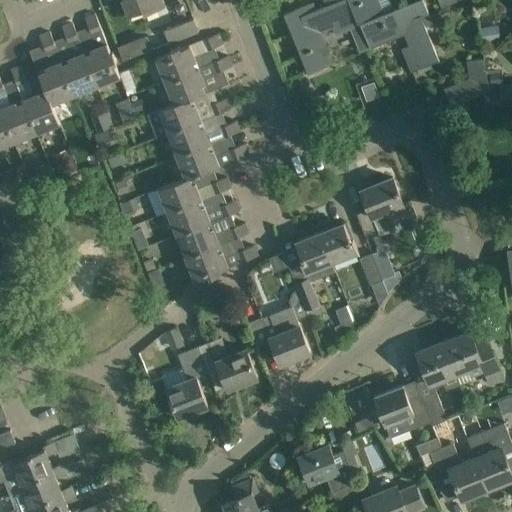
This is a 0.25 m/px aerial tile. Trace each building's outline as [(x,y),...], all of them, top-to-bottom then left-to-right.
[(143,14),(144,14),(165,6),(162,0),(122,0),(129,16),(142,11),(143,14)] [(362,51),(370,48),(360,23),(358,24),(347,0),(328,0),(330,3),(312,11),(309,3),(284,14),(308,74),(333,64),(320,31),(332,27),(334,34),(354,26),(356,32),(354,33),(362,51)] [(347,0),(358,24),(360,23),(382,14),(376,0),(347,0)] [(411,72),(417,70),(419,74),(434,68),(431,64),(439,61),(425,26),(432,23),(423,0),(417,0),(382,14),(360,23),(370,48),(404,34),(409,46),(402,49),(411,72)] [(437,0),(442,9),(461,0),(437,0)] [(95,14),(85,18),(96,47),(84,52),(85,56),(84,56),(97,86),(120,77),(127,95),(140,90),(135,78),(130,80),(126,70),(119,74),(114,62),(117,61),(113,52),(111,53),(95,14)] [(168,43),(180,39),(199,31),(194,18),(163,30),(168,43)] [(74,95),(97,86),(84,56),(85,56),(84,52),(72,23),(62,27),(74,56),(68,58),(70,62),(63,64),(61,65),(74,95)] [(501,41),(499,26),(480,29),(482,44),(501,41)] [(56,46),(50,32),(39,36),(45,51),(56,46)] [(208,49),(223,44),(219,33),(204,39),(208,49)] [(144,37),(118,47),(123,61),(149,51),(144,37)] [(156,58),(165,81),(195,69),(193,62),(196,61),(189,45),(180,49),(179,46),(170,50),(171,52),(156,58)] [(217,71),(232,66),(228,56),(213,62),(217,71)] [(484,58),(467,61),(470,78),(473,96),(489,90),(484,58)] [(51,104),(74,95),(61,65),(63,64),(61,61),(46,68),(47,71),(39,74),(47,93),(51,104)] [(11,70),(17,85),(27,81),(21,66),(11,70)] [(174,103),(189,99),(205,93),(202,85),(205,83),(198,68),(195,69),(165,81),(174,103)] [(511,84),(503,85),(504,105),(511,104),(511,84)] [(59,124),(51,104),(47,93),(40,96),(39,93),(23,99),(24,102),(24,104),(36,133),(59,124)] [(140,98),(130,102),(133,109),(135,112),(144,108),(140,98)] [(231,109),(227,98),(212,104),(216,115),(231,109)] [(189,99),(174,103),(147,114),(156,138),(198,121),(201,120),(195,104),(192,106),(189,99)] [(24,104),(24,102),(17,105),(16,102),(0,109),(13,142),(36,133),(24,104)] [(0,147),(9,143),(13,142),(0,109),(0,108),(0,147)] [(127,111),(125,116),(127,123),(137,118),(135,112),(133,109),(127,111)] [(93,119),(105,142),(114,136),(102,114),(93,119)] [(207,144),(210,143),(204,127),(201,128),(198,121),(156,138),(168,133),(177,156),(207,144)] [(225,137),(240,131),(236,121),(221,127),(225,137)] [(189,177),(189,178),(219,166),(213,150),(210,151),(207,144),(177,156),(185,178),(186,178),(189,177)] [(249,154),(245,144),(230,150),(234,160),(249,154)] [(77,171),(69,148),(52,155),(61,177),(77,171)] [(55,180),(48,162),(33,169),(39,186),(55,180)] [(186,178),(185,178),(159,189),(168,212),(198,200),(201,199),(195,183),(192,185),(189,178),(189,177),(186,178)] [(216,193),(231,187),(227,177),(212,183),(216,193)] [(368,208),(356,213),(366,239),(380,234),(378,229),(394,223),(393,220),(408,215),(393,178),(361,190),(368,208)] [(125,179),(115,183),(119,195),(130,191),(125,179)] [(119,204),(124,215),(140,208),(136,197),(119,204)] [(207,223),(210,222),(204,206),(201,207),(198,200),(168,212),(169,215),(177,235),(207,223)] [(225,216),(240,210),(236,200),(221,206),(225,216)] [(27,243),(41,237),(49,234),(40,210),(17,219),(27,243)] [(332,262),(358,252),(351,235),(349,236),(345,225),(347,224),(346,222),(320,232),(332,262)] [(177,235),(186,257),(216,245),(216,246),(219,245),(213,229),(210,230),(207,223),(177,235)] [(234,239),(249,233),(245,223),(230,228),(234,239)] [(296,283),(298,290),(306,309),(320,304),(311,281),(335,272),(332,262),(320,232),(293,242),(294,244),(296,244),(301,255),(299,256),(308,278),(296,283)] [(138,248),(148,244),(146,239),(136,243),(138,248)] [(258,256),(254,245),(224,257),(222,252),(219,253),(216,246),(216,245),(186,257),(195,280),(209,275),(210,277),(220,273),(219,271),(258,256)] [(360,258),(370,285),(383,280),(372,253),(360,258)] [(388,293),(395,285),(402,278),(399,270),(394,272),(395,274),(382,279),(383,280),(388,293)] [(159,273),(155,271),(151,273),(150,276),(152,281),(156,282),(159,280),(161,276),(159,273)] [(308,315),(306,309),(298,290),(293,292),(289,300),(291,305),(247,323),(257,348),(272,342),(280,364),(310,352),(297,319),(308,315)] [(211,304),(196,310),(200,321),(215,316),(211,304)] [(349,305),(338,308),(343,323),(354,319),(349,305)] [(175,328),(165,332),(168,340),(172,338),(176,348),(184,345),(178,329),(176,330),(175,328)] [(487,338),(475,343),(470,331),(444,341),(457,373),(470,367),(473,373),(485,368),(490,381),(502,377),(487,338)] [(227,385),(228,389),(257,377),(246,348),(228,355),(221,337),(198,346),(216,390),(227,385)] [(417,352),(425,371),(432,389),(446,383),(444,378),(457,373),(444,341),(417,352)] [(197,377),(208,372),(215,390),(216,390),(198,346),(178,354),(184,369),(150,382),(162,412),(174,407),(178,417),(208,405),(197,377)] [(403,385),(374,396),(381,414),(385,424),(390,436),(408,429),(423,424),(432,420),(423,397),(422,394),(408,399),(403,385)] [(437,392),(423,397),(432,420),(433,424),(447,419),(437,392)] [(511,396),(498,402),(502,414),(511,410),(511,396)] [(481,432),(467,437),(475,457),(488,488),(511,478),(511,473),(504,454),(511,450),(511,441),(508,431),(504,422),(481,432)] [(0,447),(15,442),(10,429),(0,433),(0,447)] [(435,464),(424,469),(430,483),(441,479),(452,474),(462,499),(488,488),(475,457),(461,462),(453,443),(450,438),(443,435),(438,437),(442,447),(434,450),(430,452),(435,464)] [(54,472),(52,468),(47,455),(57,451),(54,441),(43,446),(45,449),(28,456),(30,459),(13,466),(11,462),(0,465),(0,482),(5,480),(11,494),(39,483),(37,479),(54,472)] [(329,443),(299,455),(306,474),(309,482),(326,476),(332,492),(336,503),(352,507),(350,500),(345,487),(357,482),(354,475),(347,456),(344,450),(333,454),(329,443)] [(62,464),(52,468),(54,472),(37,479),(39,483),(11,494),(16,508),(6,511),(30,511),(47,506),(46,502),(63,495),(61,490),(56,477),(66,473),(62,464)] [(225,505),(219,507),(221,511),(270,511),(267,504),(257,508),(251,492),(259,489),(253,476),(230,485),(235,498),(224,503),(225,505)] [(357,482),(345,487),(350,500),(352,507),(354,511),(364,511),(369,510),(369,511),(409,511),(423,506),(414,485),(399,491),(397,485),(372,495),(368,483),(360,486),(358,481),(357,482)] [(69,511),(65,500),(75,496),(71,486),(61,490),(63,495),(46,502),(47,506),(30,511),(69,511)] [(304,511),(301,503),(276,511),(304,511)]
